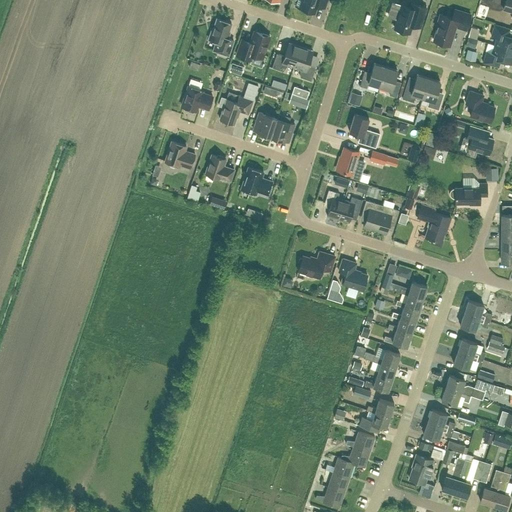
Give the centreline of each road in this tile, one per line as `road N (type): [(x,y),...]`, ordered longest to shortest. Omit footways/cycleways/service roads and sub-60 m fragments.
road 1 (residential): [(380,489),(455,269)]
road 2 (residential): [(455,269),(299,219),(306,165)]
road 3 (residential): [(511,84),(365,38),(345,41)]
road 4 (residential): [(306,165),(162,118)]
road 5 (residential): [(345,41),(221,0)]
road 6 (residential): [(306,165),(345,41)]
